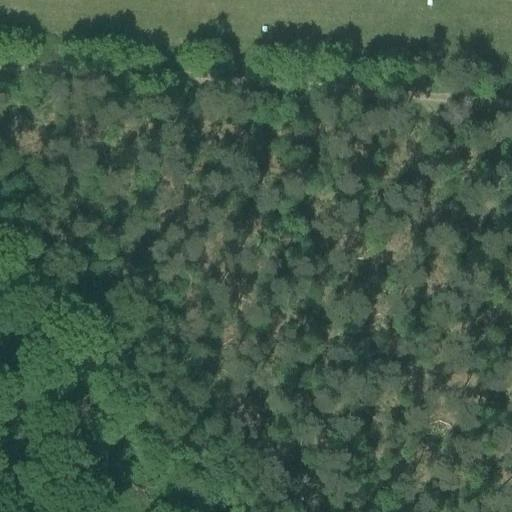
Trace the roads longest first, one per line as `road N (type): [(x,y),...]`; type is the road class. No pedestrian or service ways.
road 1 (track): [(0,72),(511,105)]
road 2 (track): [(422,98),(511,242)]
